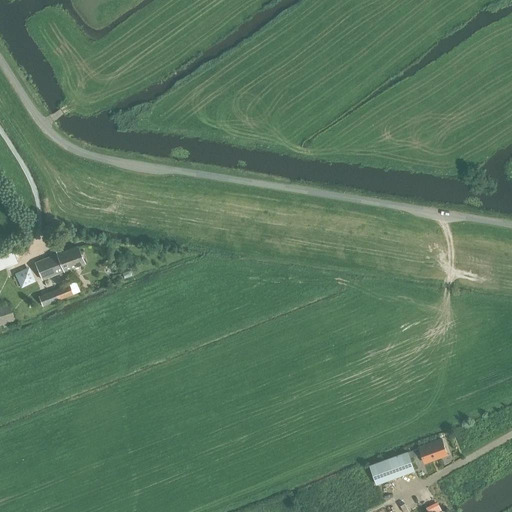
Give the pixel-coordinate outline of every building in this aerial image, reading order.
[(42,280),(84,263),(77,246),(35,262),(42,280)] [(0,269),(17,263),(13,252),(0,256),(0,269)] [(21,288),(35,281),(29,267),(14,273),(21,288)] [(43,307),(61,300),(80,292),(76,281),(54,290),(38,296),(43,307)] [(0,305),(0,325),(15,320),(9,302),(0,305)] [(419,448),(408,452),(410,457),(421,453),(424,463),(448,455),(442,438),(418,446),(419,448)] [(408,451),(370,464),(377,484),(415,471),(410,457),(408,452),(408,451)] [(428,506),(431,511),(437,511),(445,509),(441,500),(428,506)]
